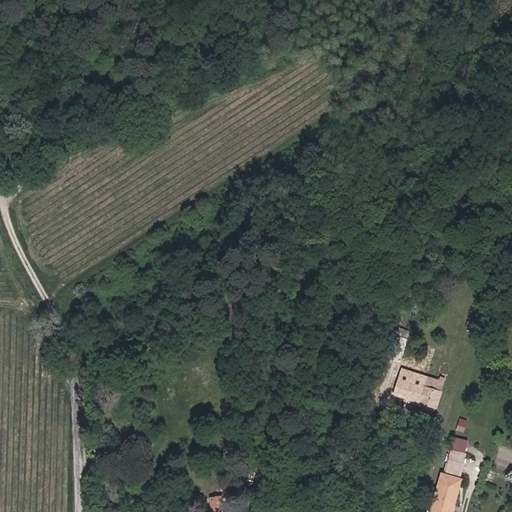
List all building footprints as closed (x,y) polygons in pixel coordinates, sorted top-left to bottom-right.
[(394,323),(392,330),(405,334),(407,326),(394,323)] [(397,362),(405,334),(392,330),(384,359),(397,362)] [(441,380),(429,377),(421,402),(440,408),(449,377),(442,374),(441,380)] [(465,449),(457,447),(450,470),(469,475),(477,449),(466,445),(465,449)] [(261,485),(269,486),(272,474),(264,472),(261,485)] [(467,488),(445,482),(436,511),(458,511),(460,503),(463,504),(467,488)] [(224,493),(220,494),(213,494),(213,504),(224,504),(224,493)] [(237,503),(231,503),(224,504),(223,511),(232,511),(238,511),(237,503)]
